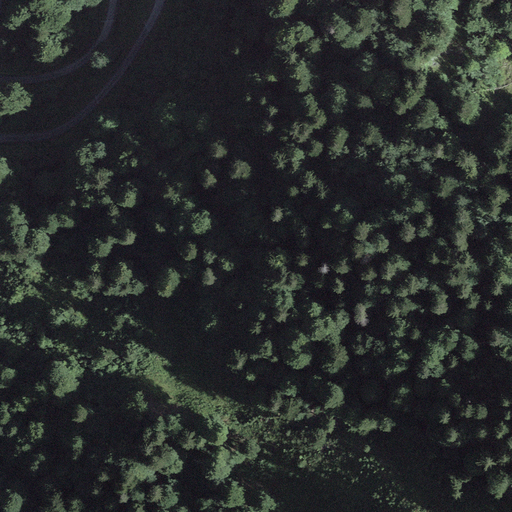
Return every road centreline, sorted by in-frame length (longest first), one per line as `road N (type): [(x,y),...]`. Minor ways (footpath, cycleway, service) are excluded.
road 1 (track): [(0,153),(96,112),(158,13),(155,0)]
road 2 (track): [(121,0),(106,39),(11,109),(0,107)]
